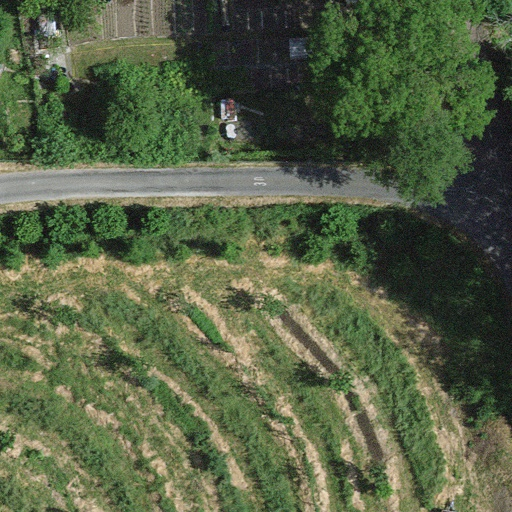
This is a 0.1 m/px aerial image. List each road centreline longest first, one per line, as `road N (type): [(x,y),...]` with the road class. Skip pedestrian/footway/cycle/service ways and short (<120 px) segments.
road 1 (residential): [(488,200),(45,192),(0,202)]
road 2 (residential): [(448,0),(488,200)]
